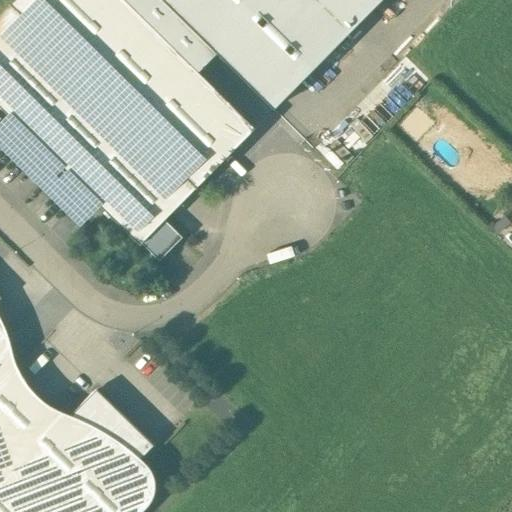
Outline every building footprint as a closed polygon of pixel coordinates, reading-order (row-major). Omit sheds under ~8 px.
[(198,72),(125,0),(14,0),(10,4),(196,187),(255,128),(198,72)] [(216,53),(162,0),(125,0),(198,72),(216,53)] [(378,0),(162,0),(216,53),(272,108),(378,0)] [(196,187),(10,4),(0,14),(0,106),(11,117),(97,202),(139,244),(141,243),(164,219),(196,187)] [(97,202),(11,117),(0,128),(0,140),(31,171),(33,168),(46,180),(43,183),(80,219),(97,202)] [(164,219),(141,243),(159,260),(182,237),(164,219)] [(0,511),(141,511),(146,507),(152,497),(154,485),(152,474),(146,464),(140,459),(154,445),(110,403),(107,407),(93,392),(70,415),(60,411),(51,406),(47,410),(0,363),(0,298),(1,298),(0,296),(0,511)] [(0,363),(47,410),(51,406),(41,399),(33,391),(26,384),(20,373),(14,361),(11,349),(7,335),(0,317),(0,363)] [(93,392),(107,407),(110,403),(96,389),(93,392)]
